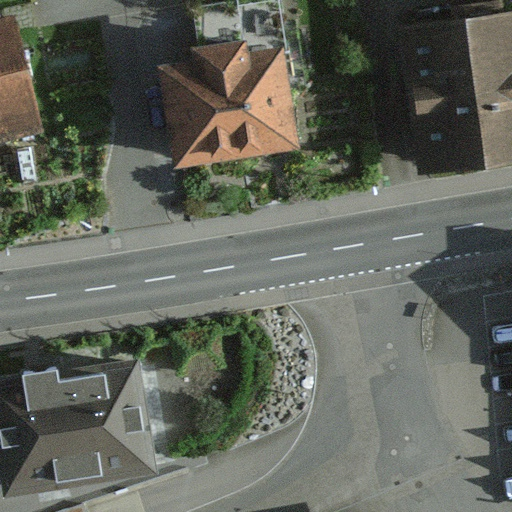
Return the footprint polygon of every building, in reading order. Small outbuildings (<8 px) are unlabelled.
[(434,32),(453,168),(511,159),(511,3),(480,8),(482,26),(434,32)] [(0,137),(65,121),(39,24),(0,34),(0,137)] [(213,70),(227,156),(339,139),(326,52),(292,57),(290,42),(244,49),(246,65),(213,70)] [(69,371),(36,376),(38,385),(6,391),(22,492),(166,469),(149,367),(70,379),(69,371)] [(43,511),(90,511),(87,500),(43,511)]
